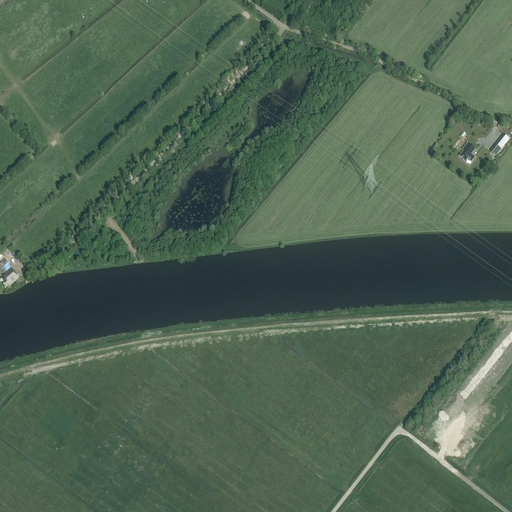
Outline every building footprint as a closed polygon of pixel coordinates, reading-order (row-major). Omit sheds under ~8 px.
[(475,150),(467,143),(462,150),(464,151),(459,157),(463,160),(465,162),(467,159),(471,162),(473,160),(475,158),(471,155),(475,150)] [(497,144),(493,150),(498,154),(502,148),(497,144)] [(487,151),(484,148),(478,154),(482,158),(487,151)] [(0,265),(0,271),(3,275),(10,268),(4,261),(0,265)] [(19,278),(11,269),(0,279),(5,284),(3,285),(6,288),(9,285),(10,286),(19,278)]
